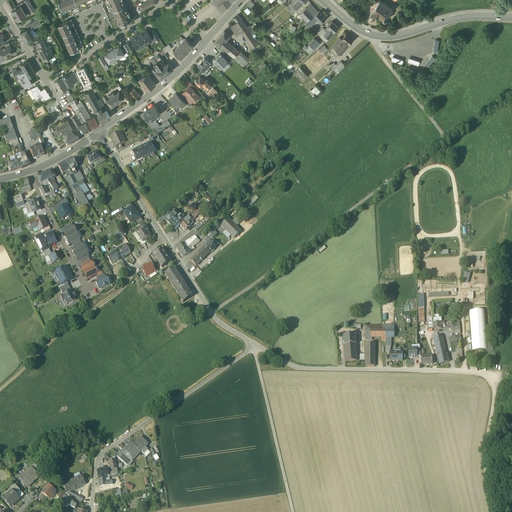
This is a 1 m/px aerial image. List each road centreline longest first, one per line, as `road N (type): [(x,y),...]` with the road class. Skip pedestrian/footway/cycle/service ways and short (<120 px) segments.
road 1 (track): [(211,312),(445,138),(363,32)]
road 2 (residential): [(90,511),(104,449),(253,342)]
road 3 (residential): [(253,342),(297,367),(491,370)]
road 4 (secondary): [(511,16),(464,17),(383,37),(356,28),(321,0)]
road 5 (unknown): [(438,165),(416,177),(422,234),(457,227),(446,168)]
road 6 (track): [(0,389),(131,274)]
road 7 (track): [(253,342),(291,511)]
road 8 (residential): [(44,77),(169,0)]
road 9 (track): [(494,511),(483,453),(496,386),(491,370)]
road 10 (residential): [(162,237),(218,322),(253,342)]
road 11 (secondary): [(100,132),(205,42)]
road 12 (residential): [(29,171),(88,293)]
road 13 (residential): [(100,132),(162,237)]
